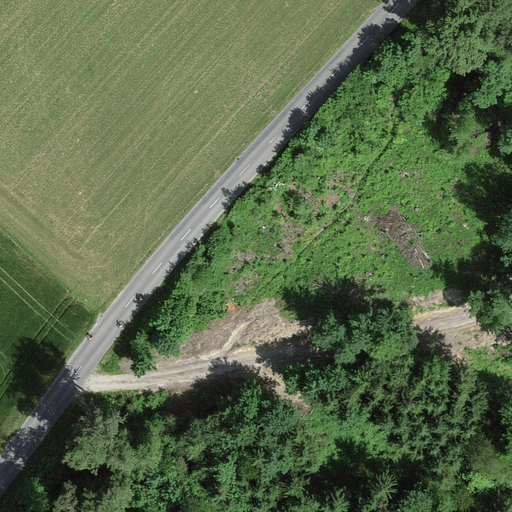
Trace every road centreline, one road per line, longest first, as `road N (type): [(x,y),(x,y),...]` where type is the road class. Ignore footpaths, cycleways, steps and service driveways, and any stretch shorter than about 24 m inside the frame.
road 1 (tertiary): [(401,0),(136,293),(0,478)]
road 2 (track): [(73,377),(165,378),(511,306)]
